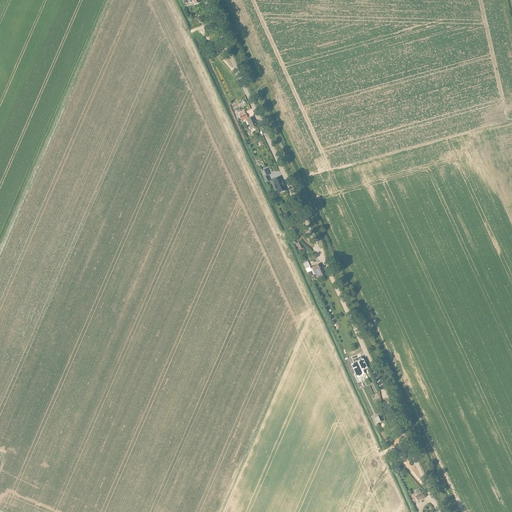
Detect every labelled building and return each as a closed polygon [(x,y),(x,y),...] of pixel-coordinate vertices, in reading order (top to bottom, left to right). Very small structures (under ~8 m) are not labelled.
[(250,129),(256,126),(257,126),(253,117),(246,121),(250,129)] [(266,169),(261,172),(263,178),(269,175),(266,169)] [(273,182),(275,186),(274,186),(276,190),(276,189),(278,193),(285,190),(284,186),(282,182),(283,182),(282,182),(280,179),(273,182)] [(312,269),(311,269),(312,271),(313,275),(314,274),(315,274),(317,279),(320,277),(325,275),(322,268),(320,268),(319,266),(319,265),(312,269)] [(359,353),(351,357),(354,364),(351,365),(355,373),(354,374),(358,383),(368,378),(365,373),(364,374),(362,371),(367,369),(363,360),(359,353)] [(381,415),(374,418),(377,424),(384,421),(381,415)]
